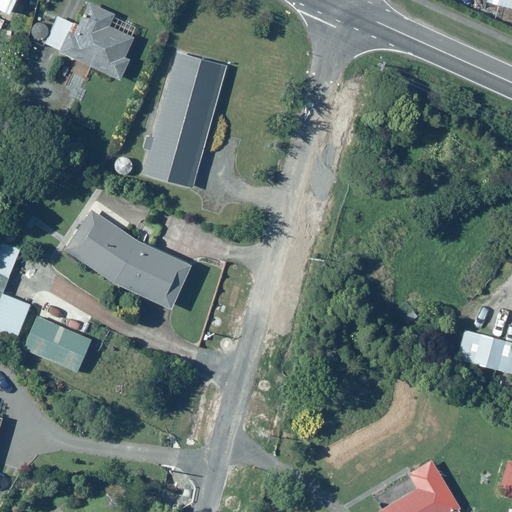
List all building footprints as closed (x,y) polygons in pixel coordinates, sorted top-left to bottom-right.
[(0,0),(0,9),(5,12),(10,0),(0,0)] [(54,13),(41,42),(61,51),(56,60),(70,67),(73,59),(118,80),(128,58),(125,56),(138,30),(112,17),(115,12),(89,0),(88,0),(77,23),(54,13)] [(511,0),(484,0),(484,4),(511,8),(511,0)] [(194,188),(226,64),(175,51),(153,134),(144,131),(139,149),(149,151),(143,175),(194,188)] [(157,236),(97,204),(93,212),(86,209),(63,253),(170,310),(193,267),(152,246),(157,236)] [(0,239),(0,340),(15,346),(32,305),(2,293),(20,247),(0,239)] [(35,315),(20,347),(77,373),(92,341),(84,337),(94,317),(42,293),(32,314),(35,315)] [(511,372),(511,341),(462,327),(453,361),(460,363),(457,373),(469,376),(472,364),(511,375),(511,372)] [(412,487),(376,507),(378,511),(461,511),(429,453),(401,469),(412,487)] [(511,459),(506,458),(495,493),(511,497),(511,459)]
